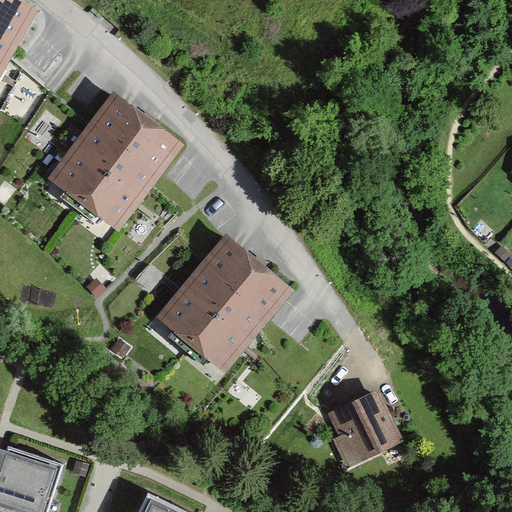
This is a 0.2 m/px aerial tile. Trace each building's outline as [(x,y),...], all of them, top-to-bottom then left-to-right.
[(0,0),(0,70),(8,56),(35,8),(19,0),(0,0)] [(90,126),(51,179),(119,230),(152,186),(183,145),(154,123),(148,118),(115,94),(112,97),(92,124),(90,126)] [(179,297),(160,319),(223,372),(292,291),(259,264),(229,238),(227,240),(205,265),(184,291),(181,294),(179,297)] [(511,255),(501,246),(495,253),(505,262),(510,257),(511,255)] [(87,288),(97,297),(106,288),(97,278),(92,283),(87,288)] [(131,348),(118,339),(110,350),(123,359),(131,348)] [(335,438),(348,466),(402,440),(378,391),(329,414),(340,436),(335,438)] [(0,511),(47,511),(48,511),(64,464),(12,446),(8,445),(6,451),(0,449),(0,511)] [(89,465),(77,461),(73,473),(86,477),(89,465)] [(186,511),(148,493),(139,511),(186,511)]
